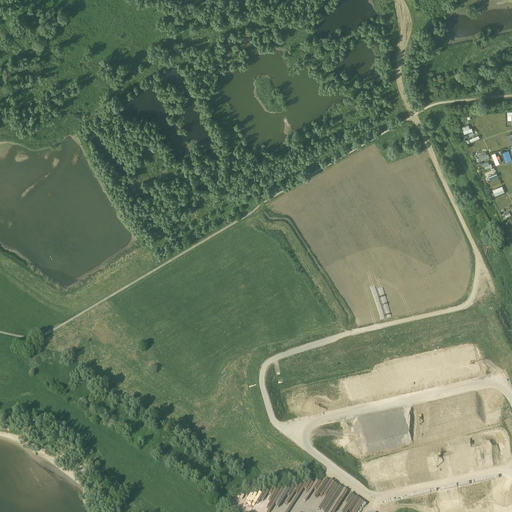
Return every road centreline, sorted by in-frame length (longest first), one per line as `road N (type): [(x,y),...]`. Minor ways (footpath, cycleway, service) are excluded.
road 1 (track): [(380,496),(366,495),(279,432),(261,384),(264,368),(330,338),(461,307),(479,258)]
road 2 (track): [(404,0),(412,18),(400,61),(404,94),(511,329)]
road 3 (track): [(426,108),(464,167),(511,271)]
